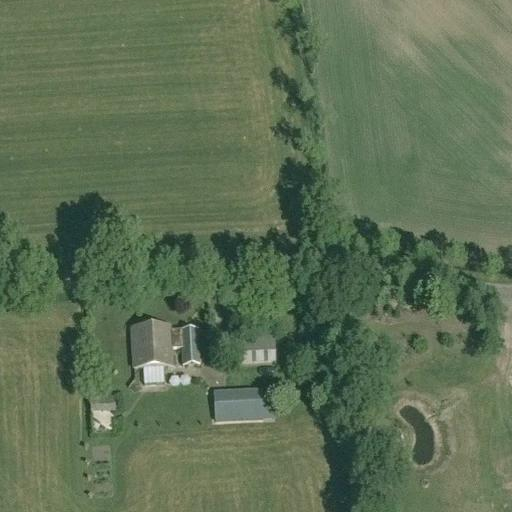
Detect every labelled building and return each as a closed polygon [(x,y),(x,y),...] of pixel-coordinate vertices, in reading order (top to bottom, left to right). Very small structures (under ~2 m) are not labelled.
[(293,343),(303,339),(295,322),(285,327),(293,343)] [(170,329),(132,331),(134,371),(172,369),(171,352),(182,351),(183,368),(199,367),(197,331),(170,333),(170,329)] [(274,338),(234,340),(230,341),(232,368),(275,365),(274,338)] [(303,366),(323,364),(321,352),(301,354),(303,366)] [(208,431),(206,388),(144,392),(146,434),(208,431)] [(261,397),(213,399),(215,424),(263,422),(261,397)]
